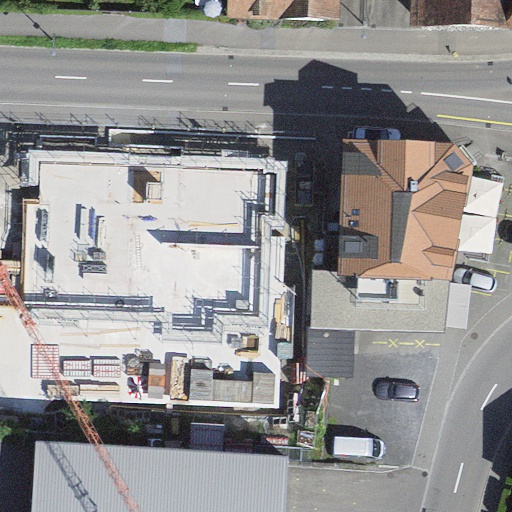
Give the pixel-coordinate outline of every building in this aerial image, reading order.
[(379,25),(379,0),(243,0),(243,22),(379,25)] [(511,0),(432,0),(431,26),(511,28),(511,0)] [(495,158),(359,145),(337,368),(402,374),(407,319),(478,326),(495,158)] [(333,185),(183,172),(173,292),(323,305),(333,185)] [(331,511),(334,453),(109,443),(106,511),(331,511)]
